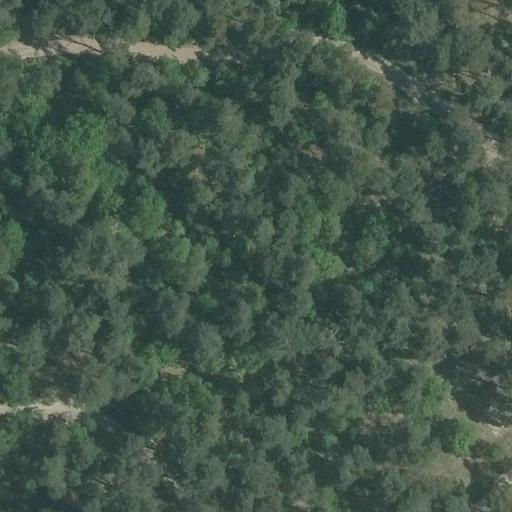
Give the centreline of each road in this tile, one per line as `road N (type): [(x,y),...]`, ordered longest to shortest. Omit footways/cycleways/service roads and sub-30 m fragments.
road 1 (track): [(0,52),(117,47),(236,56),(315,45),(343,51),(431,96),(511,170)]
road 2 (track): [(0,408),(96,417),(141,450),(193,511)]
